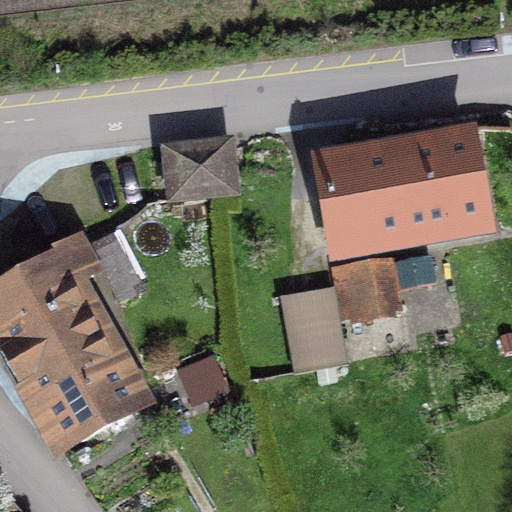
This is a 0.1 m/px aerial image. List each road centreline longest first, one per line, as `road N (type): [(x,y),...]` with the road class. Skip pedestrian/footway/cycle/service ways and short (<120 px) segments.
road 1 (residential): [(55,116),(511,62)]
road 2 (residential): [(81,511),(0,418)]
